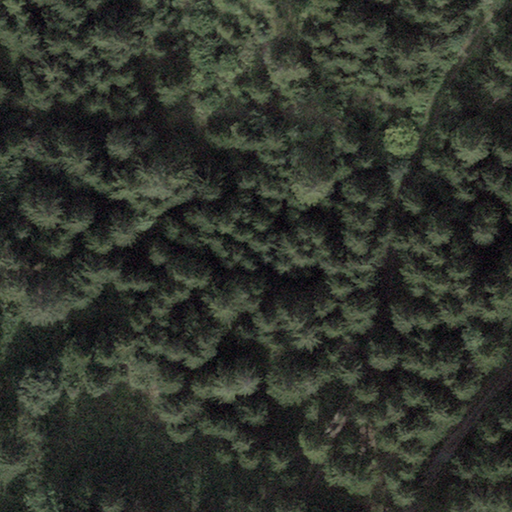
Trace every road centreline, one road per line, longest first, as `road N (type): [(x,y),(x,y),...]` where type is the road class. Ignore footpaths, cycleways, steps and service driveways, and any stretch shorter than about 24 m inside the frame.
road 1 (track): [(300,511),(375,330),(400,201),(435,101),(508,0)]
road 2 (track): [(511,374),(407,511)]
